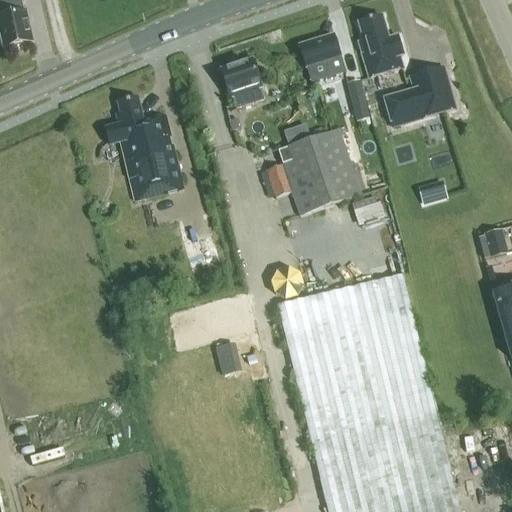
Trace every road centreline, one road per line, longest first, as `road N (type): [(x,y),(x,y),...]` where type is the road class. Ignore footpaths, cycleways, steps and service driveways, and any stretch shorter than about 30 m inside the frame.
road 1 (tertiary): [(0,105),(256,0)]
road 2 (unknown): [(195,43),(232,158),(269,237)]
